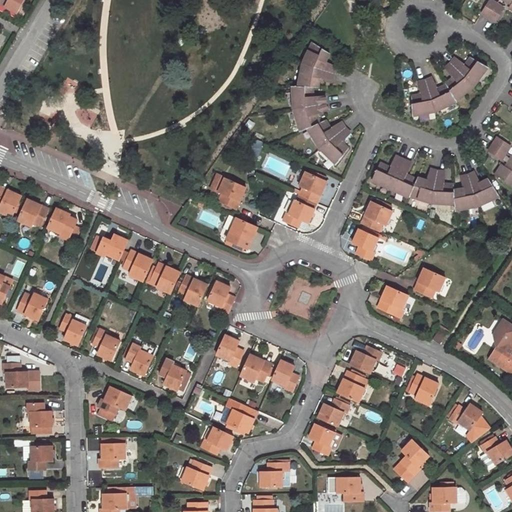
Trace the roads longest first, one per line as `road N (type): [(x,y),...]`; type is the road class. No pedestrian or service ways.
road 1 (residential): [(262,279),(0,156)]
road 2 (residential): [(436,10),(501,58),(504,76),(460,141),(442,147),(377,123)]
road 3 (residential): [(317,343),(323,369),(292,441),(250,451),(230,491),(231,511)]
road 4 (residential): [(340,316),(463,373),(511,418)]
road 5 (residential): [(74,511),(72,357)]
road 6 (residential): [(377,123),(316,259)]
road 7 (residential): [(436,10),(443,39),(432,51),(409,51),(395,23),(421,4)]
